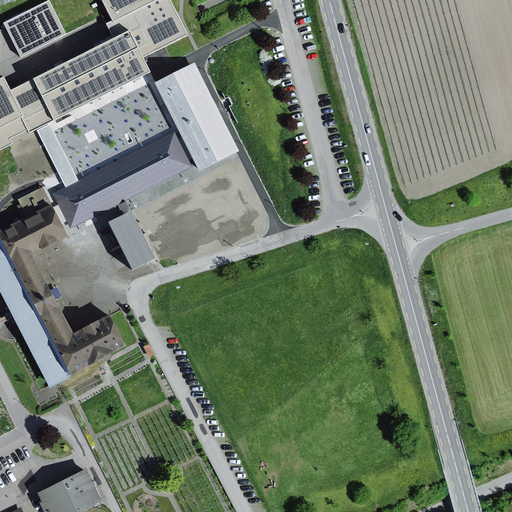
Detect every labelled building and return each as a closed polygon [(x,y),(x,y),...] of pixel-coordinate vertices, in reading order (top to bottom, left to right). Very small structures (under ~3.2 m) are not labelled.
[(47,0),(1,23),(17,56),(64,34),(47,0)] [(98,0),(109,21),(150,0),(98,0)] [(103,24),(110,37),(126,29),(141,58),(187,35),(169,0),(150,0),(109,21),(103,24)] [(148,72),(141,58),(126,29),(110,37),(28,78),(29,79),(7,90),(20,116),(18,117),(25,129),(27,134),(148,72)] [(182,137),(192,157),(199,171),(239,151),(194,63),(154,83),(182,137)] [(7,90),(0,77),(0,147),(9,143),(6,138),(25,129),(18,117),(20,116),(7,90)] [(49,125),(37,131),(66,187),(78,181),(49,125)] [(178,139),(174,132),(78,181),(66,187),(52,194),(58,205),(53,208),(61,224),(66,221),(70,229),(118,205),(125,201),(192,167),(188,160),(192,157),(182,137),(178,139)] [(27,217),(0,230),(0,292),(11,315),(49,389),(69,379),(67,376),(125,346),(108,315),(72,333),(32,255),(68,237),(61,224),(53,208),(42,187),(18,200),(27,217)] [(123,215),(108,222),(133,270),(155,259),(125,201),(118,205),(123,215)] [(148,344),(143,346),(148,357),(153,355),(148,344)] [(318,438),(291,444),(295,463),(321,457),(318,438)] [(83,469),(35,492),(40,501),(37,502),(41,511),(76,511),(99,501),(83,469)]
